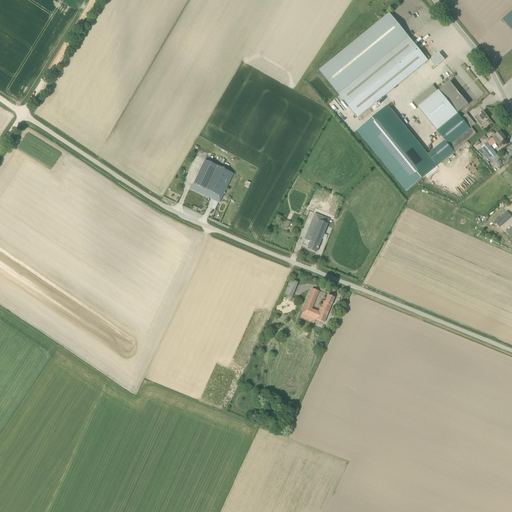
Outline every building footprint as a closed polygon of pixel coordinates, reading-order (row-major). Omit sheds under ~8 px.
[(319,70),(339,94),(358,118),(428,60),(389,13),(380,21),(319,70)] [(430,60),(436,67),(445,60),(440,53),(430,60)] [(433,85),(413,102),(437,131),(445,140),(433,150),(443,161),(473,137),(477,133),(476,133),(471,127),(470,128),(458,113),(469,104),(461,95),(460,95),(458,92),(458,91),(450,82),(439,91),(439,90),(438,91),(433,85)] [(475,118),(477,120),(480,125),(489,118),(483,111),(475,118)] [(500,131),(496,135),(492,138),(495,141),(498,144),(497,145),(501,142),(506,138),(500,131)] [(490,146),(495,141),(492,138),(487,142),(487,143),(482,147),(492,160),(497,155),(490,146)] [(219,203),(233,174),(205,160),(191,189),(219,203)] [(494,221),(501,227),(511,215),(505,209),(494,221)] [(329,219),(315,213),(304,239),(310,242),(307,249),(316,253),(329,219)] [(284,294),(293,297),(298,282),(290,279),(284,294)] [(318,312),(311,309),(318,291),(312,289),(300,318),(314,323),(315,319),(324,322),(334,298),(328,295),(325,301),(323,301),(318,312)]
